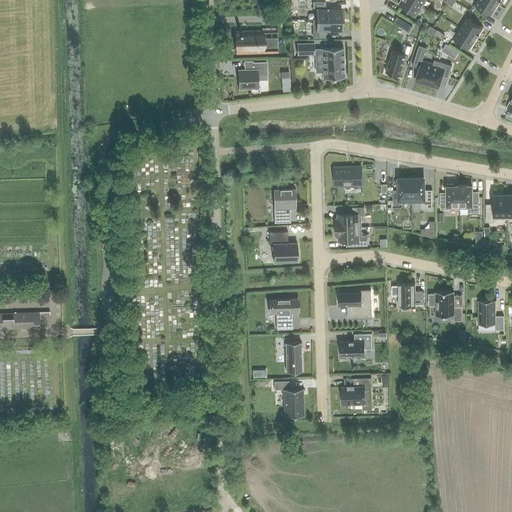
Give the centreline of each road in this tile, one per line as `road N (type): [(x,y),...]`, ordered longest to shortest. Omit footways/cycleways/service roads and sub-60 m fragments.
road 1 (unclassified): [(211,114),(120,131),(104,144),(106,330),(110,371),(126,400),(219,393)]
road 2 (residential): [(511,175),(315,146),(318,260)]
road 3 (residential): [(219,393),(211,114)]
road 4 (residential): [(511,283),(383,257),(318,260)]
road 5 (residential): [(318,260),(322,422)]
road 6 (residential): [(211,114),(369,91)]
